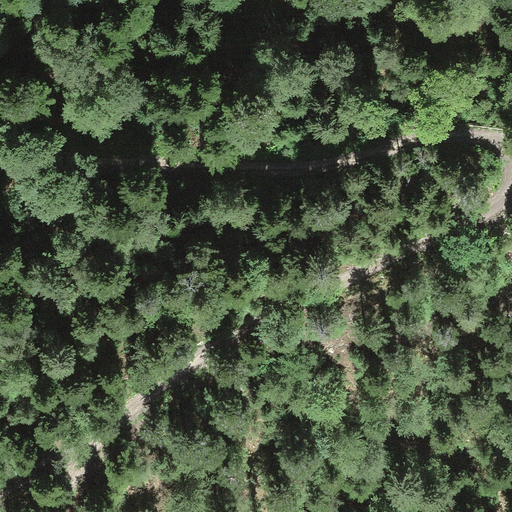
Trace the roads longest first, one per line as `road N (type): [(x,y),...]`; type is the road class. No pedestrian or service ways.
road 1 (track): [(511,189),(475,218),(207,353),(83,458),(52,511)]
road 2 (track): [(0,155),(219,170),(302,166),(463,137),(490,142),(511,160)]
